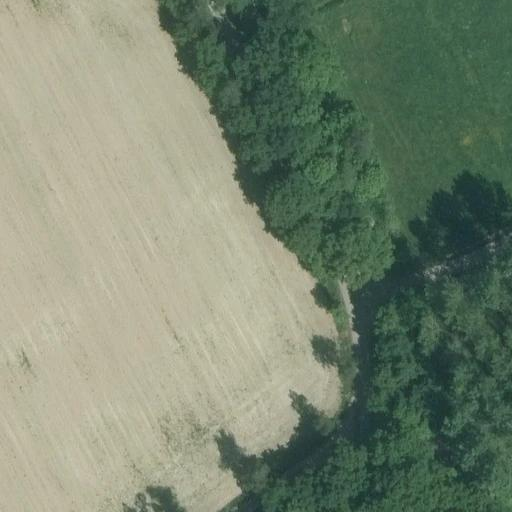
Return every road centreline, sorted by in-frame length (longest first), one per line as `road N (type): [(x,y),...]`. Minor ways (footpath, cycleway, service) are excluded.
road 1 (unclassified): [(360,300),(215,0)]
road 2 (unclassified): [(366,511),(360,300)]
road 3 (unclassified): [(511,238),(446,272),(360,300)]
road 4 (track): [(366,420),(246,511)]
